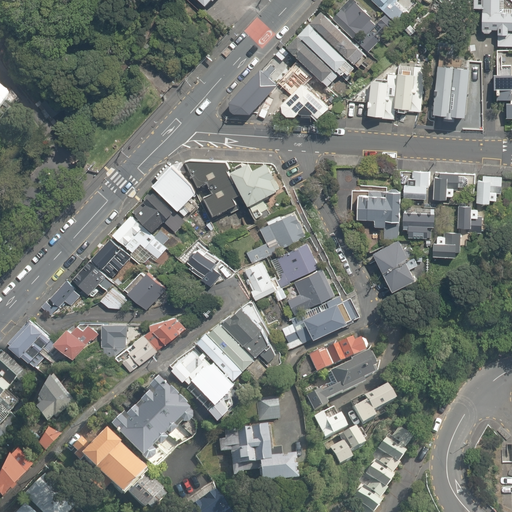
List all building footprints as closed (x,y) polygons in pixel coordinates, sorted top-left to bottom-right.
[(341,10),(333,19),(354,38),(362,30),(366,34),(361,39),(363,40),(360,43),(369,52),(383,38),(381,36),(391,26),(389,24),(392,21),(386,15),(382,18),(375,25),(370,20),(372,18),(356,3),(358,2),(355,0),(348,0),(340,9),(341,10)] [(372,0),(398,24),(410,11),(398,0),(397,0),(372,0)] [(474,0),(474,8),(483,8),(483,30),(485,33),(490,33),(492,30),(492,29),(499,29),(499,34),(499,45),(511,45),(511,32),(509,33),(509,30),(511,29),(511,8),(505,8),(504,0),(474,0)] [(327,14),(322,10),(311,22),(348,58),(348,57),(355,63),(364,53),(359,48),(359,47),(326,15),(327,14)] [(299,34),(298,35),(303,39),(303,38),(337,71),(337,70),(342,75),(345,71),(348,75),(355,67),(347,60),(314,28),(314,27),(310,23),(306,27),(303,27),(299,31),(299,34)] [(334,70),(298,36),(287,47),(323,81),(324,80),(329,84),(338,75),(334,71),(334,70)] [(470,68),(439,65),(434,113),(446,114),(446,116),(454,117),(455,115),(466,116),(470,68)] [(415,67),(414,75),(399,74),(399,75),(388,74),(388,79),(376,78),(376,81),(371,80),(369,101),(368,107),(369,107),(368,115),(383,116),(383,118),(395,119),(396,107),(410,108),(410,110),(420,111),(425,68),(415,67)] [(251,114),(278,84),(270,76),(272,74),(267,69),(265,71),(261,68),(230,102),(231,110),(235,113),(251,114)] [(511,74),(495,74),(495,89),(497,89),(497,99),(511,98),(511,102),(507,103),(507,118),(511,117),(511,74)] [(283,112),(287,116),(296,116),(299,112),(300,114),(312,114),(314,113),(319,118),(329,107),(319,97),(323,93),(320,90),(316,94),(303,82),(303,83),(298,78),(285,91),(290,95),(282,103),(283,112)] [(51,96),(41,103),(52,118),(62,112),(51,96)] [(231,167),(227,159),(191,158),(186,160),(199,185),(208,181),(213,191),(204,195),(214,215),(218,212),(219,213),(222,211),(221,211),(229,207),(232,212),(240,208),(237,203),(238,202),(235,196),(243,192),(237,179),(234,180),(228,168),(231,167)] [(232,169),(237,179),(243,192),(249,204),(250,203),(259,219),(270,213),(264,200),(269,198),(267,194),(280,188),(274,176),(275,176),(267,161),(253,168),(249,160),(245,162),(242,161),(236,164),(235,167),(232,169)] [(197,191),(193,182),(184,174),(187,171),(182,161),(175,163),(174,164),(173,163),(154,183),(179,209),(197,191)] [(431,170),(413,169),(413,176),(409,176),(408,183),(405,183),(404,196),(427,197),(427,186),(431,187),(431,170)] [(440,175),(435,175),(434,198),(447,198),(448,194),(454,195),(454,189),(459,189),(459,186),(465,187),(468,184),(469,178),(465,175),(459,175),(460,172),(440,171),(440,175)] [(483,179),(479,179),(477,201),(490,202),(491,199),(497,199),(497,193),(502,193),(503,176),(483,175),(483,179)] [(370,188),(370,193),(359,193),(358,218),(375,218),(375,225),(385,226),(385,237),(399,238),(400,220),(402,190),(400,190),(397,187),(392,187),(389,189),(388,188),(388,190),(370,188)] [(146,199),(133,211),(153,231),(164,221),(176,233),(187,222),(155,189),(152,192),(150,192),(146,196),(146,199)] [(460,204),(459,204),(458,227),(466,227),(466,232),(484,233),(484,216),(478,215),(478,209),(472,209),(472,204),(467,204),(467,202),(460,202),(460,204)] [(435,211),(435,207),(405,206),(405,211),(404,211),(403,224),(409,224),(408,236),(432,237),(432,226),(435,226),(436,211),(435,211)] [(267,242),(247,252),(253,263),(283,249),(283,248),(304,238),(303,236),(307,235),(296,212),(294,213),(294,212),(282,217),(281,214),(268,220),(269,223),(261,228),(267,242)] [(155,235),(132,214),(113,233),(133,251),(131,253),(147,267),(156,257),(158,259),(168,247),(164,244),(169,238),(161,230),(155,235)] [(438,241),(434,241),(433,255),(456,256),(456,251),(461,251),(461,232),(444,231),(444,236),(438,235),(438,241)] [(112,237),(93,257),(114,276),(133,256),(112,237)] [(405,248),(400,238),(399,238),(374,251),(393,290),(416,278),(411,268),(418,265),(414,255),(416,255),(411,245),(405,248)] [(319,267),(308,242),(278,256),(285,271),(282,273),(283,275),(281,279),(278,280),(282,288),(291,283),(290,281),(319,267)] [(91,258),(73,278),(90,293),(108,274),(91,258)] [(256,300),(277,289),(263,261),(246,269),(250,278),(248,279),(253,289),(252,291),(256,300)] [(322,267),(294,281),(301,294),(288,300),(295,314),(335,294),(322,267)] [(148,270),(128,291),(147,309),(156,300),(157,301),(159,298),(158,297),(167,288),(148,270)] [(67,279),(50,297),(60,306),(68,298),(74,303),(81,295),(75,290),(77,288),(67,279)] [(100,298),(109,306),(120,308),(129,298),(113,284),(100,298)] [(314,337),(349,321),(348,319),(357,315),(348,298),(344,300),(341,294),(289,317),(290,319),(292,319),(294,323),(283,328),(290,342),(286,344),(289,349),(314,337)] [(57,309),(47,301),(42,306),(52,315),(57,309)] [(231,313),(223,321),(244,343),(245,342),(257,355),(259,352),(269,362),(276,355),(263,325),(251,301),(244,305),(243,303),(232,314),(231,313)] [(151,322),(152,327),(146,332),(160,349),(184,329),(187,327),(177,314),(151,322)] [(11,343),(10,344),(21,354),(22,353),(36,366),(46,355),(51,359),(61,347),(55,341),(56,340),(44,330),(44,329),(33,319),(32,320),(31,319),(29,320),(28,319),(9,341),(11,343)] [(256,357),(221,320),(209,330),(245,368),(256,357)] [(105,357),(115,357),(127,346),(128,336),(128,328),(129,328),(129,325),(129,322),(103,322),(102,347),(105,347),(105,357)] [(70,327),(69,326),(63,333),(56,340),(55,341),(61,347),(74,359),(88,344),(87,343),(92,338),(93,339),(100,332),(89,323),(84,329),(79,324),(73,330),(70,327)] [(234,378),(245,368),(209,330),(208,329),(198,340),(227,370),(226,371),(229,374),(230,373),(234,378)] [(309,355),(317,373),(366,351),(366,350),(367,345),(365,340),(362,339),(358,329),(341,337),(341,338),(340,338),(340,340),(340,341),(341,343),(327,349),(326,347),(309,355)] [(140,364),(160,349),(146,332),(146,331),(133,341),(136,345),(129,350),(131,353),(129,354),(130,356),(123,361),(131,371),(138,365),(137,364),(139,362),(140,364)] [(217,368),(217,367),(206,356),(205,356),(207,354),(204,350),(201,353),(194,345),(179,356),(170,364),(173,367),(184,379),(186,377),(190,381),(195,376),(212,394),(213,399),(210,402),(211,405),(210,406),(219,416),(234,403),(228,380),(217,368)] [(0,376),(2,379),(10,386),(24,371),(1,351),(0,351),(0,376)] [(320,390),(306,397),(312,408),(308,410),(310,412),(313,411),(314,412),(328,405),(326,401),(341,394),(341,395),(365,383),(363,380),(374,375),(374,373),(378,371),(376,367),(377,367),(375,364),(377,364),(371,353),(370,353),(369,351),(350,360),(352,362),(327,374),(331,383),(327,385),(329,390),(322,393),(320,390)] [(54,416),(56,418),(76,400),(53,377),(51,379),(49,378),(38,399),(39,400),(37,402),(40,405),(36,409),(48,422),(54,416)] [(120,416),(111,425),(143,456),(146,459),(152,459),(156,455),(156,449),(153,447),(155,444),(156,445),(159,443),(161,445),(168,437),(166,434),(168,432),(171,435),(179,427),(178,426),(183,421),(184,422),(189,422),(193,417),(193,412),(187,405),(188,404),(180,396),(171,387),(170,389),(158,377),(149,386),(150,387),(146,391),(149,393),(140,401),(141,402),(136,407),(135,407),(126,415),(124,413),(121,416),(120,416)] [(0,404),(9,412),(19,401),(7,390),(10,386),(2,379),(1,380),(0,379),(0,404)] [(363,394),(350,401),(362,425),(375,418),(372,413),(395,402),(387,386),(365,397),(363,394)] [(258,421),(280,419),(278,396),(255,399),(258,421)] [(334,408),(314,417),(324,439),(332,435),(333,436),(347,429),(340,415),(338,416),(334,408)] [(271,426),(267,426),(267,425),(266,425),(266,422),(258,423),(258,427),(225,431),(226,439),(220,439),(221,452),(231,450),(234,475),(243,474),(243,471),(259,470),(259,477),(262,477),(262,483),(294,479),(295,481),(298,480),(298,479),(299,479),(298,472),(297,472),(296,469),(298,469),(297,464),(296,464),(295,461),(297,460),(296,454),(287,455),(287,456),(283,457),(282,446),(273,447),(271,426)] [(342,443),(330,449),(339,466),(351,460),(348,454),(365,445),(363,442),(366,440),(360,430),(359,430),(357,426),(344,433),(345,434),(343,435),(343,436),(339,438),(342,443)] [(353,499),(361,505),(360,511),(373,511),(382,502),(381,502),(383,500),(381,498),(388,488),(386,487),(395,475),(393,473),(400,463),(398,462),(406,452),(403,450),(412,437),(399,428),(391,437),(389,435),(378,448),(385,454),(379,462),(376,460),(366,473),(373,479),(367,487),(364,485),(353,499)] [(62,434),(49,429),(39,444),(46,451),(62,434)] [(91,446),(82,437),(73,446),(78,451),(74,454),(81,460),(84,457),(100,473),(91,481),(103,492),(110,485),(121,495),(121,494),(123,495),(148,470),(107,430),(91,446)] [(0,475),(0,496),(2,498),(26,473),(25,472),(33,463),(18,449),(10,457),(9,456),(0,475)] [(511,462),(502,462),(503,499),(506,507),(511,509),(511,462)] [(24,495),(41,511),(68,511),(70,511),(68,509),(76,501),(46,472),(24,495)] [(152,482),(145,476),(128,493),(145,509),(148,506),(152,510),(167,495),(163,491),(164,490),(154,480),(152,482)] [(213,490),(190,506),(192,510),(190,511),(231,511),(216,490),(214,492),(213,490)] [(34,511),(26,503),(16,511),(34,511)]
